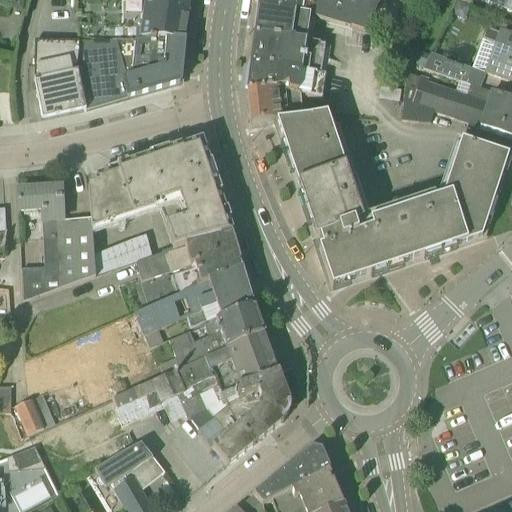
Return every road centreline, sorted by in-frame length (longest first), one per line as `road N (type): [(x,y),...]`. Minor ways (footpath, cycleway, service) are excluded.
road 1 (tertiary): [(337,349),(271,254),(220,104)]
road 2 (residential): [(220,104),(0,157)]
road 3 (residential): [(207,511),(331,410)]
